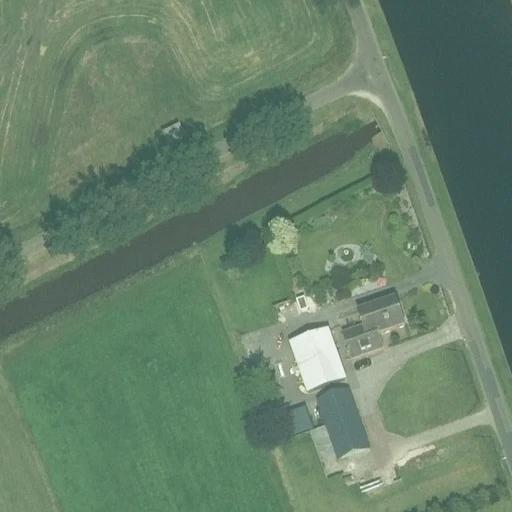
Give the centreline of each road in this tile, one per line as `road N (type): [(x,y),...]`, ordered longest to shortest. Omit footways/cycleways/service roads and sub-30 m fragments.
road 1 (unclassified): [(0,261),(376,67)]
road 2 (unclassified): [(511,452),(376,67)]
